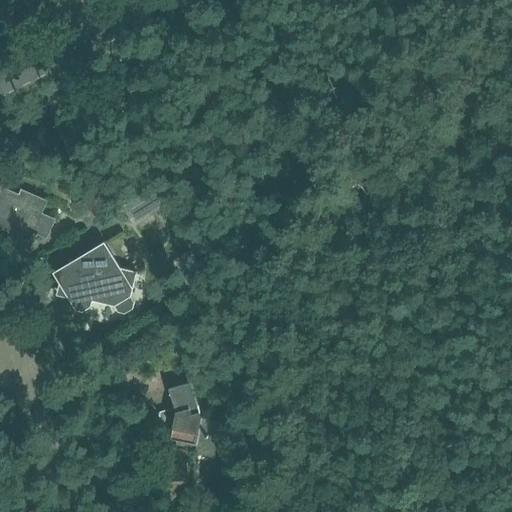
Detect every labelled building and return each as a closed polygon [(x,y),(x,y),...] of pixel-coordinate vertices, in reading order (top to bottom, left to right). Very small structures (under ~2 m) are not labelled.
[(0,225),(21,235),(32,240),(36,231),(47,236),(55,218),(42,213),(47,201),(23,190),(21,195),(0,186),(0,225)] [(155,188),(128,205),(138,222),(166,205),(155,188)] [(93,193),(75,205),(89,227),(107,215),(93,193)] [(105,241),(54,272),(77,310),(83,311),(92,306),(93,300),(115,305),(119,312),(125,313),(133,308),(135,302),(132,295),(138,271),(122,267),(105,241)] [(201,275),(189,282),(196,293),(208,286),(201,275)] [(165,480),(185,479),(189,479),(188,461),(190,452),(215,457),(222,421),(202,417),(192,381),(189,382),(170,387),(177,411),(171,439),(178,440),(179,448),(164,449),(165,480)] [(207,396),(217,394),(216,386),(206,388),(207,396)]
